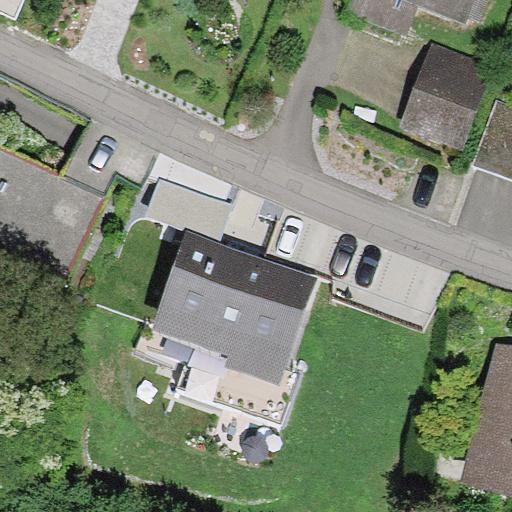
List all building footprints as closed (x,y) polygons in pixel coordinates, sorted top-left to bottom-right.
[(330,0),(327,8),(395,35),(400,23),(451,43),(459,23),(472,29),(483,0),(330,0)] [(478,70),(414,45),(378,137),(443,162),(478,70)] [(462,178),(511,195),(511,108),(504,105),(490,101),(462,178)] [(0,158),(0,269),(49,293),(93,204),(0,158)] [(204,248),(219,205),(146,180),(131,223),(168,237),(204,248)] [(204,248),(168,237),(136,332),(127,329),(118,357),(165,373),(158,392),(268,429),(289,369),(277,365),(305,283),(204,248)] [(500,511),(511,511),(511,355),(481,347),(441,496),(500,511)]
